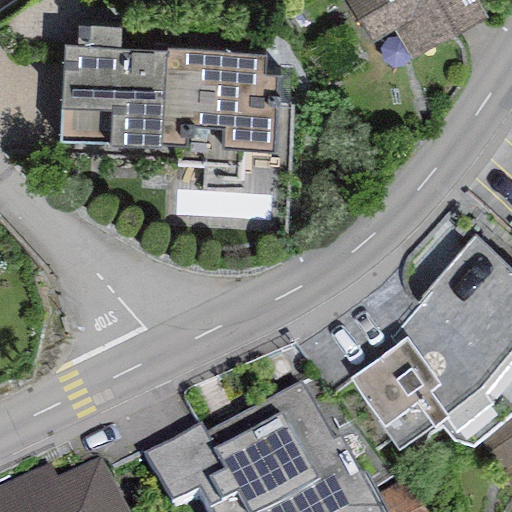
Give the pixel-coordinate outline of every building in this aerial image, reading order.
[(511,0),(358,0),(411,88),(511,27),(511,0)] [(121,26),(75,24),(74,45),(62,45),(58,142),(102,144),(101,157),(176,160),(176,164),(231,166),(232,146),(271,148),(273,107),(263,107),(266,53),(167,49),(166,51),(120,48),(121,26)] [(406,333),(350,377),(379,418),(375,421),(398,449),(439,422),(453,439),(473,446),(483,437),(511,412),(511,272),(472,236),(397,323),(406,333)] [(311,394),(178,480),(198,511),(378,511),(385,508),(311,394)] [(511,412),(483,437),(510,488),(511,487),(511,412)] [(138,511),(123,478),(46,511),(138,511)]
